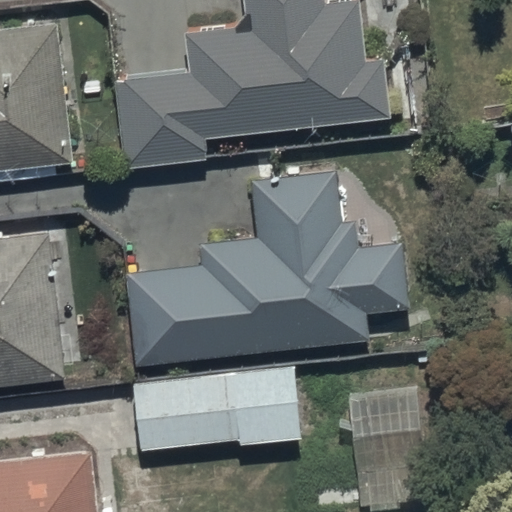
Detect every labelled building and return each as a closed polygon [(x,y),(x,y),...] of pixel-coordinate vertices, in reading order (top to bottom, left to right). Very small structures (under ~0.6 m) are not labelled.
[(190,72),(115,79),(123,168),(206,160),(204,134),(391,117),(385,57),(366,58),(361,1),(325,4),(324,0),(245,0),(247,11),(230,29),(186,34),(190,72)] [(0,172),(72,165),(58,23),(0,28),(0,172)] [(205,265),(127,273),(136,364),(370,341),(367,314),(407,310),(401,245),(357,249),(354,223),(340,225),(335,173),(256,181),(262,239),(203,245),(205,265)] [(0,388),(66,381),(49,232),(0,237),(0,388)] [(292,368),(133,386),(141,450),(239,439),(240,447),(301,440),(292,368)] [(422,379),(347,387),(359,504),(434,497),(422,379)] [(99,511),(93,452),(0,461),(0,511),(99,511)]
